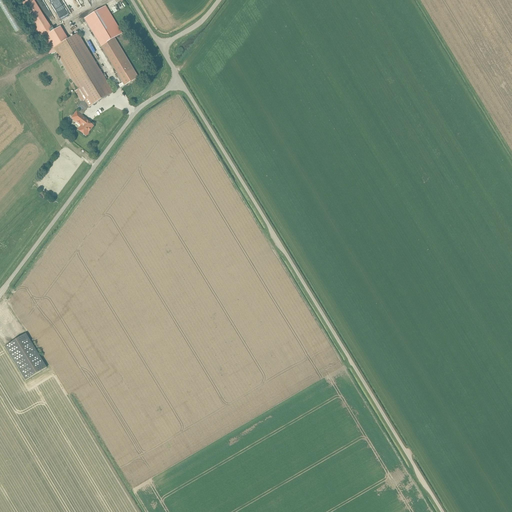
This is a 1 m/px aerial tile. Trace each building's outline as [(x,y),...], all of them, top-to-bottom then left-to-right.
[(33,0),(19,0),(37,29),(47,23),(33,0)] [(85,20),(101,47),(114,39),(123,35),(107,7),(85,20)] [(75,92),(81,102),(75,109),(78,111),(77,113),(76,112),(73,116),(78,120),(76,123),(81,126),(77,131),(85,136),(86,136),(87,136),(88,134),(88,133),(93,126),(86,121),(87,120),(81,116),(88,107),(88,108),(113,93),(77,34),(61,44),(53,31),(45,36),(78,90),(75,92)] [(138,78),(114,39),(101,48),(124,86),(138,78)] [(25,381),(46,368),(25,334),(15,340),(4,347),(25,381)]
